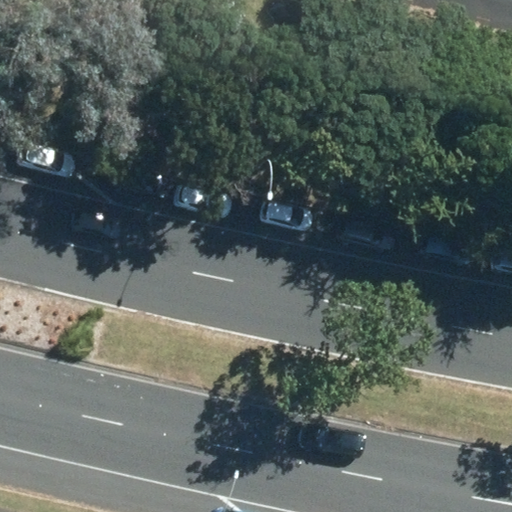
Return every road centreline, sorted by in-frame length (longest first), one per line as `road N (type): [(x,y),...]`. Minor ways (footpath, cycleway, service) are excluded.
road 1 (primary): [(0,225),(511,335)]
road 2 (primary): [(511,503),(0,396)]
